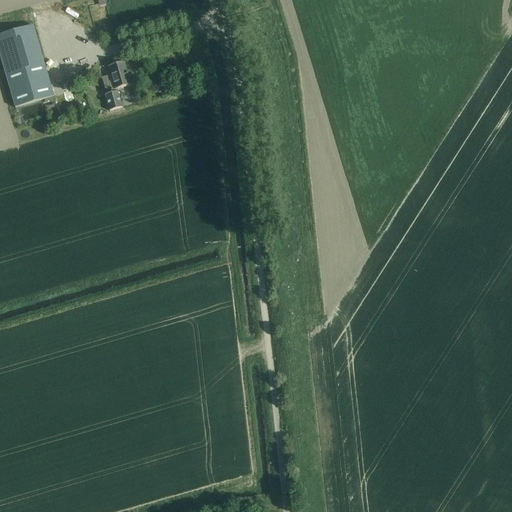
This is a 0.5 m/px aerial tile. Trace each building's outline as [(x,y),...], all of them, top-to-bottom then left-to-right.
[(59,21),(61,16),(48,9),(45,15),(59,21)] [(0,56),(15,109),(54,97),(33,26),(0,35),(0,56)] [(49,40),(39,44),(41,49),(51,45),(49,40)] [(116,90),(131,86),(124,63),(108,67),(111,75),(102,78),(106,91),(110,90),(111,94),(106,96),(111,112),(122,108),(118,92),(116,93),(116,90)] [(53,116),(50,121),(57,127),(61,122),(53,116)]
